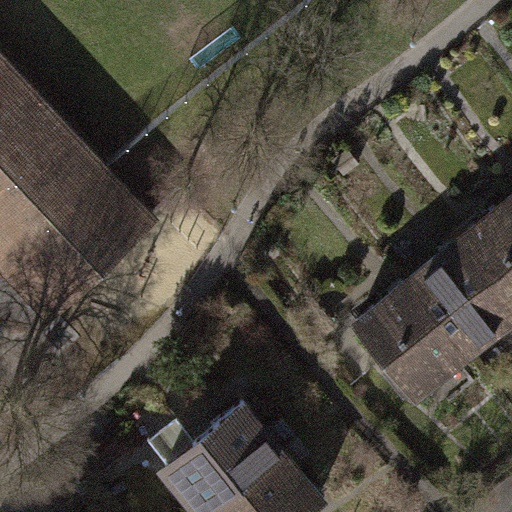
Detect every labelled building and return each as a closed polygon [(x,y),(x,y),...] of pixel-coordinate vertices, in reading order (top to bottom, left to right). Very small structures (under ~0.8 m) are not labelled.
[(0,254),(52,309),(151,216),(0,54),(0,254)] [(511,186),(502,195),(511,208),(511,186)] [(511,208),(502,195),(451,236),(506,305),(511,300),(511,208)] [(451,236),(400,277),(455,346),(506,305),(451,236)] [(400,277),(349,318),(405,387),(455,346),(400,277)] [(158,457),(197,507),(274,446),(235,397),(158,457)] [(197,507),(200,511),(292,511),(313,496),(274,446),(197,507)]
